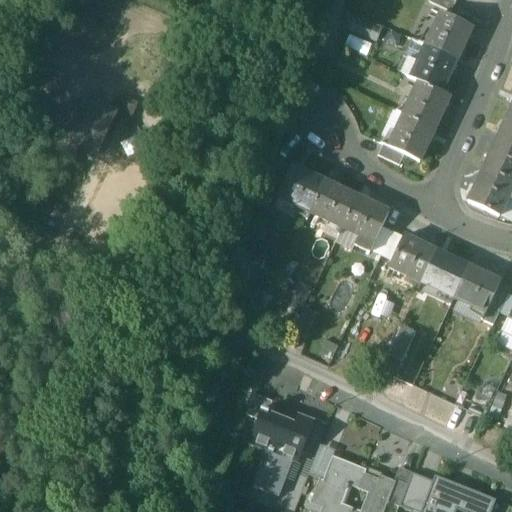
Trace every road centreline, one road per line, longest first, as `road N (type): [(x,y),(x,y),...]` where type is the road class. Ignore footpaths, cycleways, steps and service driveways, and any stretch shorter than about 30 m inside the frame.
road 1 (residential): [(511,478),(0,229)]
road 2 (residential): [(509,0),(500,52),(434,210)]
road 3 (track): [(56,0),(0,197)]
road 4 (residential): [(434,210),(317,128)]
